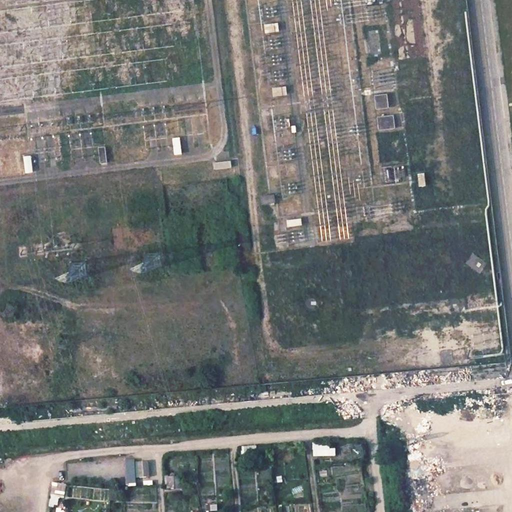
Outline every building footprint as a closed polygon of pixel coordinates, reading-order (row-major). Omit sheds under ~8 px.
[(278,23),(265,24),(266,33),(280,31),(278,23)] [(286,86),(273,87),(274,96),(287,94),(286,86)] [(387,92),(375,94),(376,108),(388,106),(387,92)] [(393,113),(377,115),(379,129),(395,127),(393,113)] [(181,136),(173,137),(176,153),(183,151),(181,136)] [(105,144),(99,145),(102,162),(108,161),(105,144)] [(33,172),(31,155),(24,156),(26,173),(33,172)] [(424,172),(418,172),(419,185),(426,184),(424,172)] [(275,193),(261,194),(262,203),(276,201),(275,193)] [(301,217),(286,219),(287,226),(302,224),(301,217)] [(313,457),(333,456),(333,441),(312,442),(313,457)] [(150,476),(148,460),(125,462),(127,484),(137,483),(136,477),(150,476)]
